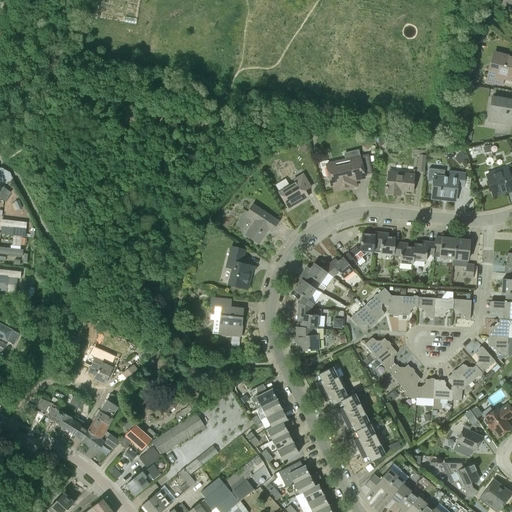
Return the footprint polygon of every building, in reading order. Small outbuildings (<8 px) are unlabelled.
[(486,82),(491,83),(501,85),(503,78),(511,79),(511,58),(494,53),(486,82)] [(511,100),(491,97),(487,121),(511,124),(511,100)] [(472,132),(463,130),(462,139),(470,140),(472,132)] [(367,138),(362,145),(368,150),(373,144),(367,138)] [(301,144),(298,151),(305,154),(308,147),(301,144)] [(490,145),(483,147),(484,153),(491,152),(490,145)] [(418,156),(417,171),(424,172),(426,155),(424,155),(425,151),(414,149),(413,155),(418,156)] [(461,152),(454,158),(460,164),(467,159),(461,152)] [(359,156),(326,163),(331,186),(333,186),(334,191),(356,187),(354,181),(364,179),(359,156)] [(0,184),(14,180),(10,173),(10,172),(9,172),(1,167),(0,167),(0,184)] [(495,171),(486,174),(493,196),(507,192),(506,190),(511,187),(511,184),(507,168),(495,172),(495,171)] [(385,186),(385,188),(386,189),(386,194),(399,195),(399,190),(412,191),(414,173),(387,171),(386,186),(385,186)] [(448,176),(434,175),(431,199),(455,201),(457,186),(463,187),(465,173),(448,171),(448,176)] [(302,174),(277,189),(288,209),(298,203),(296,201),(306,195),(304,190),(310,187),(302,174)] [(11,192),(2,186),(0,187),(0,198),(4,201),(11,192)] [(22,208),(18,200),(14,202),(18,211),(22,208)] [(253,221),(244,235),(259,244),(268,230),(272,232),(278,221),(252,204),(245,215),(253,221)] [(0,233),(25,236),(26,223),(1,220),(0,224),(0,226),(1,226),(0,233)] [(393,255),(394,242),(395,238),(388,237),(388,234),(375,232),(375,235),(374,245),(373,252),(393,255)] [(372,252),(373,252),(374,245),(375,235),(362,234),(361,242),(348,253),(342,258),(351,268),(352,268),(356,263),(356,262),(365,254),(365,257),(372,258),(372,252)] [(433,256),(433,257),(453,259),(455,239),(435,237),(435,243),(433,256)] [(455,239),(453,259),(467,260),(469,241),(455,239)] [(426,255),(433,256),(435,243),(421,241),(421,245),(414,244),(414,248),(412,261),(413,261),(425,262),(426,255)] [(393,256),(400,256),(399,263),(413,265),(413,261),(412,261),(414,248),(407,247),(408,244),(394,242),(393,255),(393,256)] [(23,249),(0,247),(0,254),(22,256),(23,249)] [(231,269),(227,284),(247,289),(252,267),(241,264),(244,250),(230,247),(225,268),(231,269)] [(352,268),(351,268),(342,258),(337,262),(335,259),(322,269),(321,270),(327,273),(333,277),(338,274),(343,279),(354,270),(352,268)] [(322,292),(333,277),(327,273),(321,270),(322,269),(314,263),(310,269),(307,267),(299,278),(301,280),(309,285),(310,285),(315,289),(322,292)] [(473,265),(466,264),(465,278),(472,279),(473,265)] [(26,273),(0,270),(0,282),(24,285),(26,273)] [(511,279),(502,279),(501,293),(511,293),(511,279)] [(303,297),(298,303),(298,307),(311,308),(322,292),(315,289),(310,285),(309,285),(301,280),(294,290),(303,297)] [(389,315),(399,315),(400,296),(391,296),(384,288),(378,294),(383,302),(390,309),(389,315)] [(354,294),(349,290),(345,296),(351,299),(354,294)] [(364,307),(377,321),(384,315),(381,312),(381,304),(383,302),(378,294),(376,294),(373,296),(373,298),(364,307)] [(413,297),(400,296),(399,315),(408,316),(408,312),(414,307),(417,307),(418,297),(417,296),(414,296),(413,297)] [(425,313),(425,317),(434,318),(435,298),(418,297),(417,307),(420,307),(425,313)] [(219,321),(218,334),(241,337),(242,326),(241,326),(243,309),(230,307),(231,300),(210,298),(209,306),(214,307),(214,315),(211,315),(210,320),(219,321)] [(448,299),(435,298),(434,318),(444,318),(444,314),(449,309),(453,309),(453,299),(454,299),(452,298),(449,298),(448,299)] [(471,300),(454,299),(453,299),(453,309),(456,310),(460,315),(460,319),(470,320),(471,300)] [(499,316),(499,320),(509,320),(510,303),(491,301),(490,311),(495,311),(499,316)] [(300,327),(316,329),(323,330),(323,329),(324,329),(325,316),(320,316),(321,309),(311,308),(298,307),(297,320),(300,321),(300,327)] [(364,307),(350,318),(357,326),(359,324),(366,324),(369,327),(377,321),(364,307)] [(489,337),(508,338),(511,338),(511,319),(509,320),(499,320),(499,323),(493,327),(489,327),(489,337)] [(14,331),(0,323),(0,338),(8,342),(14,331)] [(316,329),(300,327),(296,327),(298,351),(318,350),(316,329)] [(238,348),(239,341),(239,337),(231,336),(231,340),(227,339),(227,342),(223,341),(223,345),(226,345),(226,347),(230,347),(238,348)] [(497,355),(501,360),(506,356),(510,356),(511,354),(511,338),(508,338),(489,337),(487,338),(487,341),(488,342),(488,346),(492,347),(497,352),(497,355)] [(364,345),(376,358),(390,345),(384,338),(381,341),(374,341),(371,338),(364,345)] [(388,371),(395,365),(393,363),(394,355),(397,353),(390,345),(376,358),(384,368),(384,369),(386,371),(388,371)] [(482,373),(495,361),(482,347),(475,353),(478,356),(477,363),(475,366),(482,373)] [(91,367),(89,372),(96,374),(94,379),(105,384),(107,379),(109,380),(115,367),(107,363),(110,358),(97,353),(95,358),(95,357),(90,367),(91,367)] [(369,355),(363,361),(366,365),(372,359),(369,355)] [(375,369),(380,364),(376,359),(371,364),(372,365),(375,369)] [(482,373),(475,366),(473,368),(465,367),(463,364),(456,370),(468,385),(478,376),(479,376),(482,374),(482,373)] [(122,373),(127,379),(137,371),(133,365),(122,373)] [(404,368),(397,367),(395,365),(388,371),(400,385),(414,372),(407,365),(404,368)] [(333,405),(340,402),(347,397),(332,367),(318,374),(321,381),(316,383),(325,402),(330,399),(333,405)] [(462,391),(468,385),(456,370),(448,377),(452,381),(452,390),(452,400),(461,400),(462,391)] [(485,376),(488,380),(494,374),(491,370),(485,376)] [(416,398),(417,388),(417,382),(420,379),(414,372),(400,385),(405,391),(405,397),(410,398),(412,399),(415,399),(416,398)] [(386,382),(382,377),(377,380),(381,385),(386,382)] [(504,378),(498,382),(502,387),(507,383),(504,378)] [(416,398),(434,399),(435,380),(425,379),(425,384),(420,388),(417,388),(416,398)] [(444,380),(435,380),(434,399),(433,409),(441,409),(441,406),(440,404),(440,399),(446,399),(447,401),(450,401),(452,400),(452,390),(449,390),(444,384),(444,380)] [(261,407),(277,399),(271,389),(266,391),(263,384),(250,391),(254,398),(255,397),(261,407)] [(394,390),(387,396),(392,402),(399,396),(394,390)] [(201,393),(193,398),(195,401),(186,406),(187,407),(174,415),(179,424),(192,415),(191,413),(199,408),(196,402),(204,397),(201,393)] [(355,432),(370,424),(355,393),(347,397),(340,402),(343,407),(338,410),(347,429),(352,426),(355,432)] [(107,400),(99,411),(111,418),(112,418),(118,407),(115,405),(118,399),(111,394),(107,400)] [(240,398),(244,403),(249,400),(245,395),(240,398)] [(60,401),(50,396),(47,401),(57,406),(60,401)] [(69,404),(80,409),(84,401),(80,399),(80,400),(72,396),(69,404)] [(164,396),(158,401),(162,407),(169,401),(164,396)] [(266,417),(282,409),(277,399),(261,407),(266,417)] [(137,406),(144,414),(150,408),(144,400),(137,406)] [(492,432),(494,430),(498,437),(511,428),(506,421),(511,416),(511,410),(507,403),(499,409),(498,407),(483,417),(485,420),(483,421),(492,432)] [(88,431),(81,426),(83,422),(72,416),(71,418),(62,411),(62,410),(55,406),(48,416),(75,436),(81,440),(81,439),(82,440),(88,431)] [(39,412),(32,408),(28,415),(35,419),(39,412)] [(287,420),(282,409),(266,417),(271,427),(271,428),(287,420)] [(464,414),(472,426),(478,421),(469,410),(464,414)] [(95,417),(96,418),(109,426),(113,418),(112,418),(111,418),(99,411),(95,417)] [(196,413),(192,415),(179,424),(151,441),(160,455),(205,427),(196,413)] [(423,416),(426,422),(432,420),(429,414),(423,416)] [(251,419),(255,424),(260,421),(256,415),(251,419)] [(102,435),(102,436),(106,431),(109,426),(96,418),(88,431),(96,436),(96,437),(100,439),(102,435)] [(269,442),(272,440),(288,432),(285,427),(287,426),(288,427),(293,425),(290,418),(287,420),(271,428),(271,427),(263,431),(269,442)] [(135,424),(130,419),(123,426),(129,431),(126,435),(142,449),(155,434),(149,428),(145,433),(135,424)] [(367,456),(370,462),(385,455),(370,424),(355,432),(358,438),(353,440),(362,459),(367,456)] [(464,425),(456,442),(475,451),(482,437),(469,431),(471,427),(464,425)] [(97,452),(103,443),(113,450),(120,441),(110,434),(106,431),(102,436),(102,435),(100,439),(96,437),(96,436),(88,431),(82,440),(81,439),(81,440),(97,452)] [(246,436),(250,441),(255,437),(251,432),(246,436)] [(277,451),(293,443),(288,432),(272,440),(277,451)] [(255,437),(250,441),(254,445),(259,441),(255,437)] [(398,441),(384,448),(386,453),(401,446),(398,441)] [(277,451),(282,461),(298,453),(293,443),(277,451)] [(130,464),(138,455),(128,446),(120,455),(130,464)] [(189,475),(218,453),(215,448),(214,446),(184,468),(189,475)] [(146,468),(160,457),(152,447),(138,458),(146,468)] [(269,455),(269,454),(265,449),(261,453),(264,458),(269,455)] [(269,455),(264,458),(268,463),(273,459),(269,454),(269,455)] [(223,483),(205,498),(203,500),(212,510),(216,508),(219,511),(225,511),(236,504),(254,490),(254,489),(264,481),(259,474),(254,477),(251,474),(264,463),(258,455),(223,483)] [(310,476),(309,476),(304,465),(302,466),(300,461),(279,472),(287,487),(291,485),(310,476)] [(467,504),(471,499),(477,491),(473,488),(471,483),(478,480),(471,464),(455,472),(462,487),(463,487),(467,495),(463,501),(467,504)] [(195,482),(189,475),(184,468),(179,473),(186,482),(189,487),(195,482)] [(380,488),(384,491),(397,475),(389,469),(380,480),(373,475),(365,485),(371,490),(371,491),(375,494),(380,488)] [(150,482),(143,472),(126,485),(134,495),(150,482)] [(296,496),(302,493),(315,486),(312,481),(314,480),(315,481),(320,478),(317,472),(309,476),(310,476),(291,485),(296,496)] [(388,494),(383,500),(386,503),(403,484),(404,484),(405,482),(397,475),(384,491),(388,494)] [(201,492),(205,498),(223,483),(218,477),(201,492)] [(479,499),(495,511),(496,511),(511,494),(493,480),(479,499)] [(266,488),(270,492),(274,488),(270,483),(266,488)] [(302,493),(296,496),(295,496),(300,506),(307,503),(323,495),(318,484),(315,486),(302,493)] [(389,509),(394,503),(397,506),(411,490),(404,484),(403,484),(386,503),(385,506),(389,509)] [(262,491),(259,487),(254,491),(257,495),(262,491)] [(148,511),(160,511),(172,503),(161,490),(142,505),(148,511)] [(398,511),(405,511),(419,496),(411,490),(397,506),(401,509),(398,511)] [(277,491),(273,496),(277,500),(282,496),(277,491)] [(65,511),(74,503),(67,497),(68,496),(63,492),(46,511),(42,507),(37,511),(65,511)] [(307,503),(311,511),(314,511),(328,505),(323,495),(307,503)] [(418,511),(426,503),(419,496),(405,511),(418,511)] [(112,511),(102,499),(94,505),(85,511),(112,511)] [(331,511),(331,510),(333,509),(333,510),(339,508),(336,501),(328,505),(314,511),(331,511)] [(431,511),(434,509),(426,503),(418,511),(431,511)] [(444,511),(446,509),(439,503),(434,509),(431,511),(444,511)]
